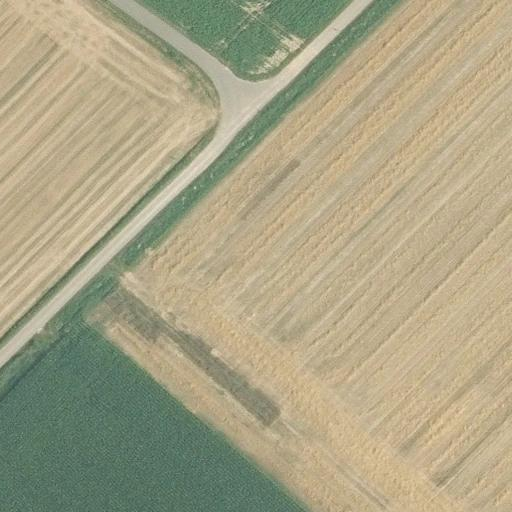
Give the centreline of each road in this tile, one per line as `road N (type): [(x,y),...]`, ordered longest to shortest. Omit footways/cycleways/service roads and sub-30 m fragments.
road 1 (unclassified): [(0,358),(251,107)]
road 2 (unclassified): [(251,107),(202,60),(115,0)]
road 3 (unclassified): [(251,107),(364,0)]
